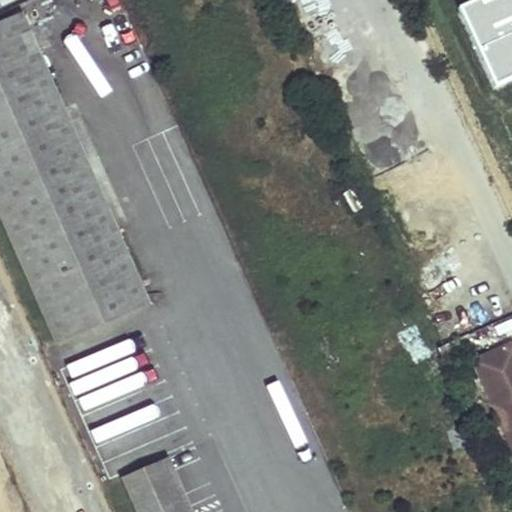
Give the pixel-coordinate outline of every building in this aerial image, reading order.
[(0,0),(0,11),(26,0),(0,0)] [(23,13),(0,23),(0,212),(57,342),(149,301),(23,13)] [(511,442),(511,341),(474,359),(511,442)] [(188,511),(166,460),(125,477),(140,511),(188,511)] [(0,511),(17,511),(0,467),(0,511)]
